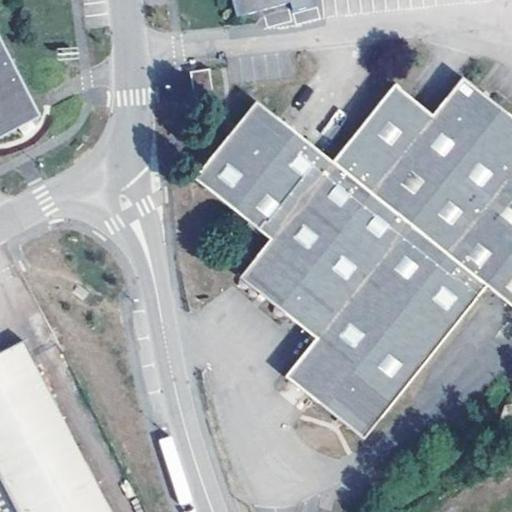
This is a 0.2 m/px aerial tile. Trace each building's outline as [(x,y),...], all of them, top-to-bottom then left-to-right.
[(231,0),(243,15),(289,4),(292,12),(314,7),(311,0),(231,0)] [(0,138),(41,118),(0,39),(0,138)] [(214,97),(209,70),(190,73),(195,100),(214,97)] [(332,163),(257,101),(193,178),(270,240),(239,278),(316,338),(285,376),(365,440),(486,288),(511,308),(511,119),(461,78),(432,116),(393,87),(332,163)] [(0,477),(17,511),(112,511),(24,340),(0,352),(0,477)] [(17,511),(0,477),(0,511),(17,511)]
